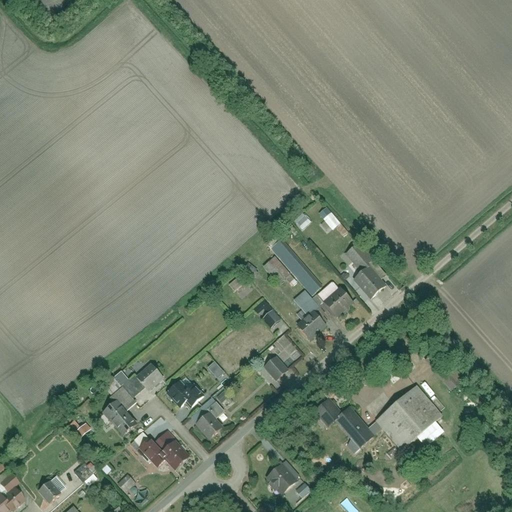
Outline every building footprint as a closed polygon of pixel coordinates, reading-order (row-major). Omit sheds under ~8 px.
[(302,213),(294,222),(302,231),(311,222),(302,213)] [(323,220),(333,231),(341,224),(331,213),(323,220)] [(278,235),(265,246),(307,294),(320,283),(278,235)] [(349,274),(367,295),(380,283),(362,263),(366,260),(349,242),(340,250),(356,268),(349,274)] [(248,264),(244,269),(251,276),(256,271),(248,264)] [(229,285),(233,290),(242,285),(238,279),(229,285)] [(349,299),(336,284),(318,300),(331,315),(349,299)] [(290,319),(306,337),(324,321),(308,303),(290,319)] [(267,306),(257,315),(267,326),(277,317),(267,306)] [(431,346),(419,356),(448,390),(459,380),(431,346)] [(263,369),(276,382),(289,370),(276,356),(263,369)] [(118,382),(128,395),(141,385),(144,388),(160,375),(146,359),(118,382)] [(217,380),(224,374),(215,362),(207,368),(217,380)] [(167,392),(180,407),(184,404),(188,409),(203,397),(197,389),(193,392),(182,380),(167,392)] [(132,399),(128,395),(118,382),(104,394),(107,398),(96,407),(117,432),(132,420),(122,408),(132,399)] [(413,382),(371,419),(378,427),(397,449),(440,413),(413,382)] [(222,404),(227,398),(219,390),(214,396),(222,404)] [(337,410),(324,395),(309,407),(324,424),(330,419),(344,436),(339,441),(348,452),(378,427),(371,419),(363,425),(345,403),(337,410)] [(194,424),(210,442),(225,429),(218,420),(227,413),(215,400),(204,409),(207,413),(194,424)] [(64,424),(74,436),(83,428),(73,416),(64,424)] [(174,472),(190,458),(166,432),(155,442),(150,437),(147,439),(142,433),(132,441),(143,453),(139,456),(147,464),(149,462),(155,469),(164,461),(174,472)] [(302,478),(287,462),(269,480),(284,495),(302,478)] [(86,465),(73,471),(80,483),(92,476),(86,465)] [(0,511),(2,511),(22,498),(11,484),(14,481),(6,470),(0,474),(0,511)] [(130,481),(122,471),(112,480),(120,490),(130,481)] [(49,482),(38,492),(49,505),(61,495),(49,482)] [(302,499),(311,491),(305,484),(296,492),(302,499)]
